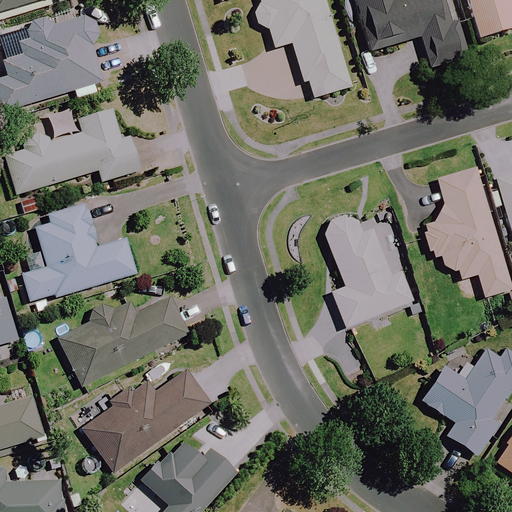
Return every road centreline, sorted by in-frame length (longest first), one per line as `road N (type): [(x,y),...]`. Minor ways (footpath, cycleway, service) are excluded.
road 1 (residential): [(416,511),(338,450),(293,385),(266,333),(226,191)]
road 2 (residential): [(226,191),(511,99)]
road 3 (residential): [(226,191),(166,0)]
